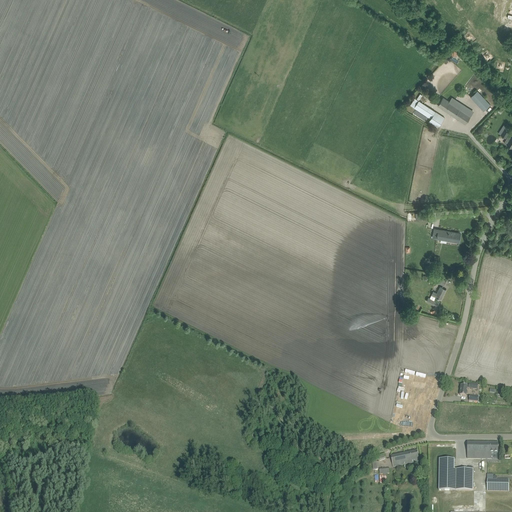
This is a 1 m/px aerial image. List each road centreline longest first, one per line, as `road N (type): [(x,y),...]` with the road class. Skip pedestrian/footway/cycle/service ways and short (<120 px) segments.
road 1 (unclassified): [(511,431),(425,432),(459,338),(480,245),(511,180)]
road 2 (unknown): [(324,511),(331,480),(352,458),(425,432)]
